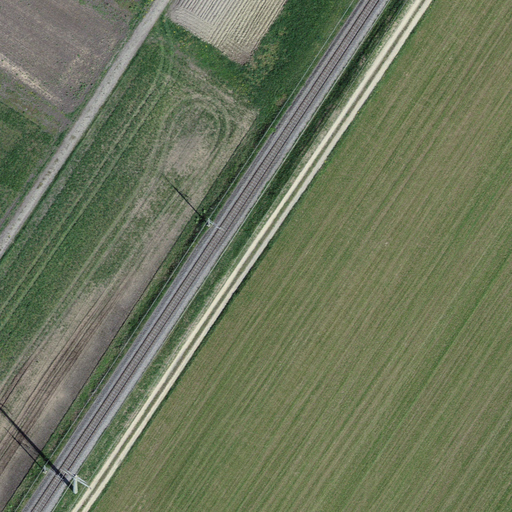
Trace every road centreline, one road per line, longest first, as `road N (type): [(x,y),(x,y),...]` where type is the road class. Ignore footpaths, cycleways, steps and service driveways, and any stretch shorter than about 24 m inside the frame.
road 1 (track): [(419,0),(77,511)]
road 2 (track): [(0,243),(160,0)]
